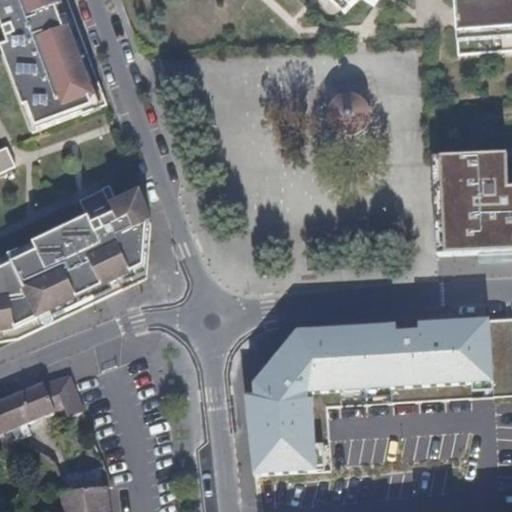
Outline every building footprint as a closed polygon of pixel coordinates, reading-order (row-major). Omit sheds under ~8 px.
[(107,109),(67,0),(0,0),(0,51),(33,137),(107,109)] [(328,0),(343,14),(357,0),(328,0)] [(511,0),(452,0),(459,57),(511,52),(511,0)] [(370,121),(370,115),(370,112),(369,110),(367,104),(363,101),(358,98),(353,97),(348,97),(342,98),(337,101),(334,105),(331,110),(330,113),(330,116),(330,121),(332,127),(335,131),(341,136),(346,137),(351,137),(357,136),(361,134),(365,131),(368,127),(370,121)] [(9,150),(0,154),(0,177),(18,169),(9,150)] [(506,210),(504,156),(439,159),(443,256),(476,255),(474,211),(506,210)] [(0,345),(19,342),(148,282),(152,227),(140,197),(119,208),(110,190),(103,193),(104,195),(81,206),(89,223),(0,265),(0,345)] [(369,439),(372,511),(488,511),(482,388),(427,391),(425,338),(363,341),(366,394),(344,396),(346,440),(369,439)] [(0,436),(1,440),(5,449),(20,442),(30,438),(25,427),(65,410),(67,418),(84,412),(71,376),(43,387),(25,394),(0,404),(0,436)] [(307,460),(262,461),(264,506),(309,504),(307,460)] [(106,469),(60,479),(65,495),(108,489),(113,489),(112,485),(106,469)] [(110,511),(108,489),(65,495),(61,495),(63,511),(110,511)]
